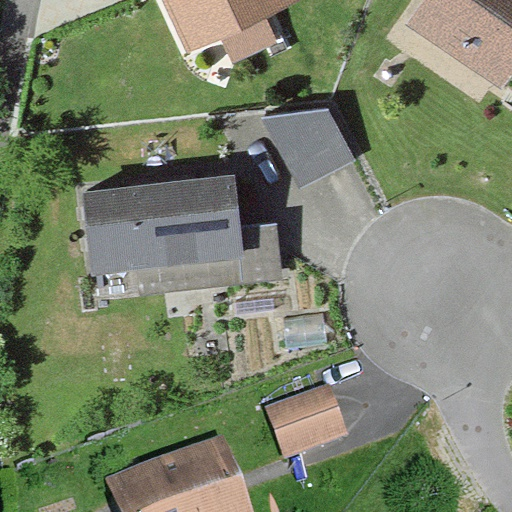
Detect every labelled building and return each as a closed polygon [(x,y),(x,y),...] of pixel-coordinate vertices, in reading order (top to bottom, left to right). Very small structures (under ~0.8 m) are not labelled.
[(281,0),(164,0),(186,46),(281,0)] [(502,82),(511,67),(511,0),(421,0),(409,19),(502,82)] [(265,114),(299,183),(350,158),(325,108),(265,114)] [(83,187),(91,264),(136,260),(138,288),(277,274),(272,222),(236,225),(231,172),(83,187)] [(284,461),(344,441),(327,392),(268,413),(284,461)] [(245,511),(223,447),(109,488),(118,511),(245,511)]
